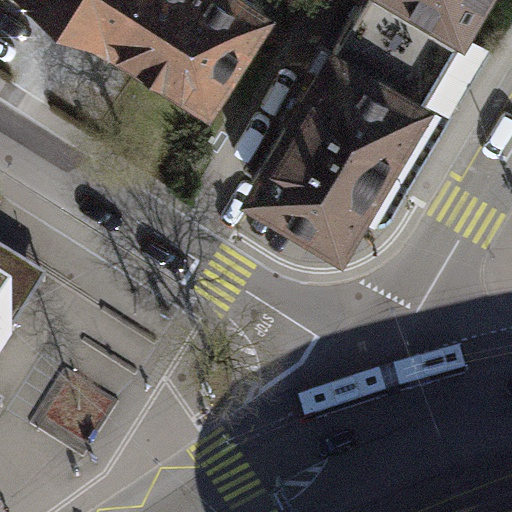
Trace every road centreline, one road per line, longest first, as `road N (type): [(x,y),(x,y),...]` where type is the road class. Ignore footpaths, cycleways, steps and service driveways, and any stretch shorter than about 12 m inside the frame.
road 1 (residential): [(0,138),(319,335),(415,437)]
road 2 (secondary): [(415,437),(414,309),(511,142)]
road 3 (primary): [(244,511),(415,437)]
